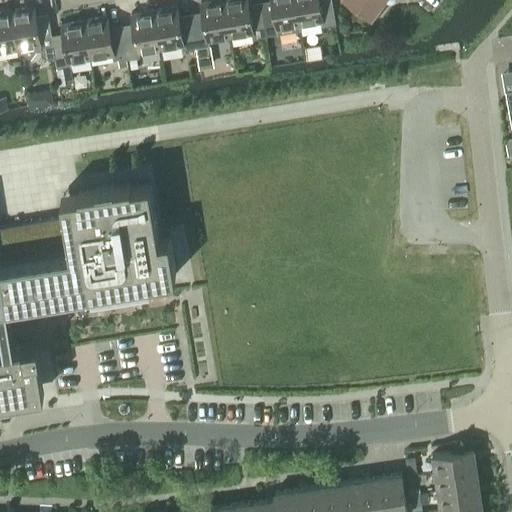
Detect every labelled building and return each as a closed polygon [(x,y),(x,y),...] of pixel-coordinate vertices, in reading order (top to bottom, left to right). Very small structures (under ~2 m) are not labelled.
[(202,10),(190,12),(197,46),(209,44),(209,41),(229,37),(230,37),(224,0),(201,0),(202,10)] [(248,0),(224,0),(230,37),(231,37),(252,33),(252,37),(266,35),(260,0),(249,2),(248,0)] [(262,0),(260,0),(266,35),(279,33),(300,29),(299,24),(300,24),(295,0),(262,0)] [(295,0),(300,24),(322,21),(322,25),(335,22),(331,0),(295,0)] [(349,0),(357,6),(371,16),(382,0),(349,0)] [(34,4),(11,8),(18,49),(18,52),(23,51),(30,57),(36,49),(40,48),(41,53),(48,58),(54,57),(51,34),(48,12),(36,14),(34,4)] [(154,8),(161,49),(182,45),(183,49),(196,47),(197,46),(190,12),(179,14),(177,4),(154,8)] [(0,51),(18,49),(11,8),(0,9),(0,51)] [(120,22),(126,57),(126,58),(140,56),(139,52),(161,49),(154,8),(131,12),(133,22),(121,24),(121,22),(120,22)] [(83,18),(90,59),(91,59),(112,55),(113,59),(126,57),(120,22),(109,24),(107,14),(83,18)] [(63,32),(51,34),(54,57),(55,57),(56,68),(60,85),(69,83),(72,78),(70,66),(69,62),(90,59),(83,18),(61,22),(63,32)] [(0,397),(44,390),(38,352),(40,352),(38,339),(22,341),(22,343),(15,344),(8,301),(176,274),(169,234),(159,236),(149,179),(131,182),(131,180),(112,183),(79,188),(79,191),(61,194),(64,214),(58,215),(0,225),(0,397)] [(435,470),(476,464),(474,446),(432,452),(435,470)] [(407,474),(417,473),(417,468),(415,455),(405,456),(407,469),(407,474)] [(479,482),(477,465),(476,464),(435,470),(437,488),(479,482)] [(382,474),(388,511),(407,511),(401,471),(382,474)] [(419,486),(417,473),(407,474),(409,487),(419,486)] [(370,511),(388,511),(382,474),(365,476),(370,511)] [(351,511),(370,511),(365,476),(347,479),(351,511)] [(333,511),(351,511),(347,479),(329,482),(333,511)] [(315,511),(333,511),(329,482),(311,484),(315,511)] [(482,499),(479,483),(479,482),(437,488),(440,506),(482,499)] [(297,511),(315,511),(311,484),(294,487),(297,511)] [(278,511),(297,511),(294,487),(275,490),(276,495),(278,511)] [(422,503),(420,491),(410,492),(412,505),(422,503)] [(278,511),(276,495),(258,498),(260,511),(278,511)] [(241,511),(260,511),(258,498),(240,501),(241,511)] [(483,511),(482,500),(482,499),(440,506),(441,511),(483,511)] [(223,511),(241,511),(240,501),(222,503),(223,511)] [(205,511),(223,511),(222,503),(204,506),(205,511)]
